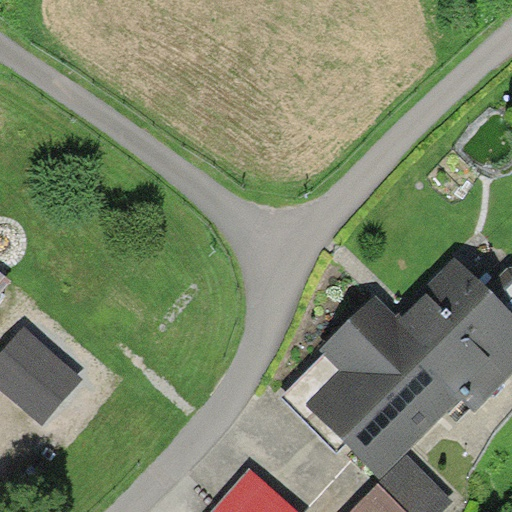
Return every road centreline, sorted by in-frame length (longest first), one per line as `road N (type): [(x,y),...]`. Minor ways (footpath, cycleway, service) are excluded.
road 1 (unclassified): [(287,253),(0,45)]
road 2 (residential): [(511,36),(410,126),(287,253)]
road 3 (residential): [(130,511),(185,457),(253,359),(287,253)]
